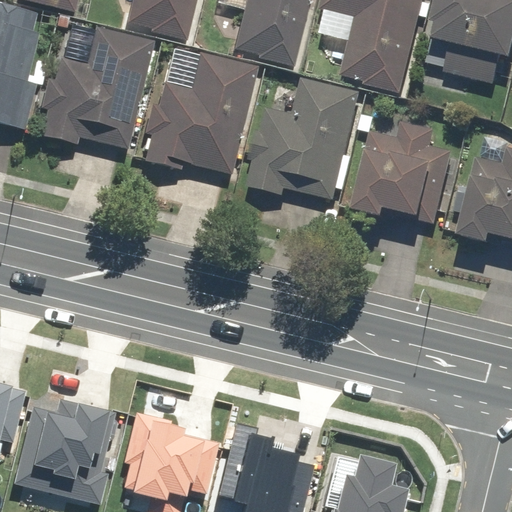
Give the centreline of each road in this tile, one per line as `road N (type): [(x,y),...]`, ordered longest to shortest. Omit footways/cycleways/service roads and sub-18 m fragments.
road 1 (secondary): [(0,245),(505,365)]
road 2 (residential): [(505,365),(471,511)]
